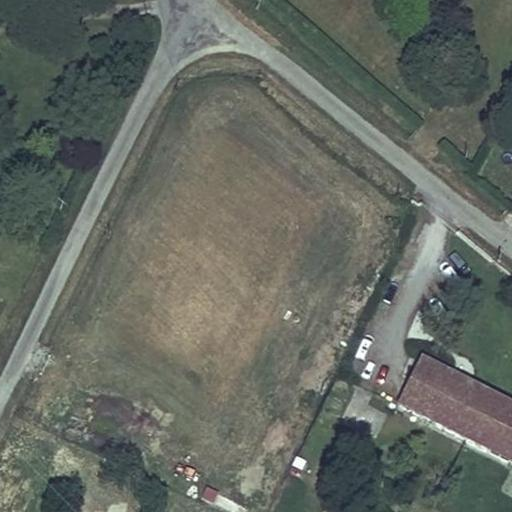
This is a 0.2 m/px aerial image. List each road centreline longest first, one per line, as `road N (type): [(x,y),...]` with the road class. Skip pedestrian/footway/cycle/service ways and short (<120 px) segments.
road 1 (residential): [(207,5),(141,105),(0,391)]
road 2 (residential): [(207,5),(511,250)]
